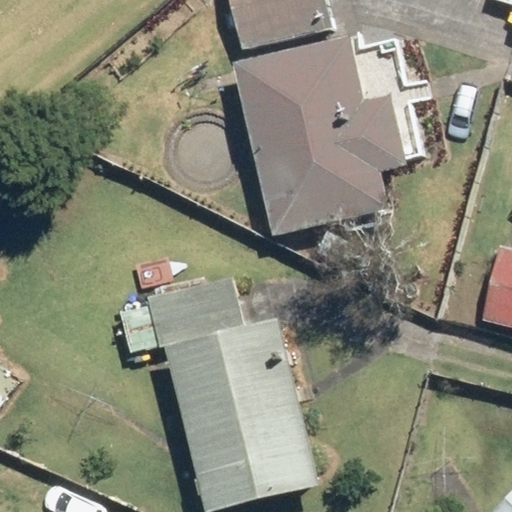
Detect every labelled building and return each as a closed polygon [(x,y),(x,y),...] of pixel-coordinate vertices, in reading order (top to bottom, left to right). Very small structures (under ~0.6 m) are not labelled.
[(242,0),(251,46),(329,31),(323,0),(242,0)] [(354,60),(252,82),(282,225),(384,204),(354,60)] [(511,267),(490,262),(477,308),(511,318),(511,267)] [(278,337),(178,360),(212,508),(312,485),(278,337)] [(0,363),(0,419),(28,387),(0,363)]
